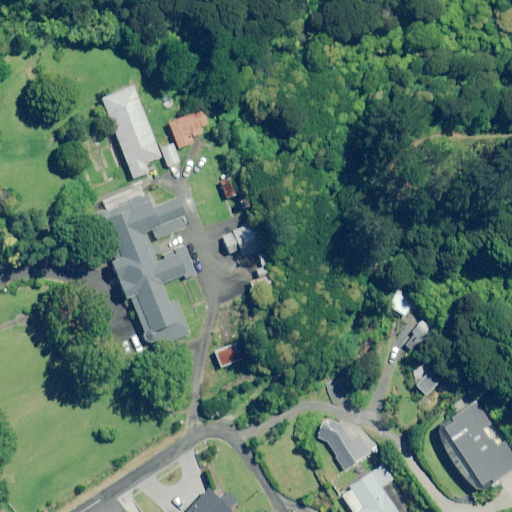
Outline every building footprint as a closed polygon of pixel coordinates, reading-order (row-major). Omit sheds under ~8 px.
[(132,89),(102,101),(132,175),(146,169),(142,159),(158,153),(132,89)] [(207,125),(202,112),(169,124),(178,149),(193,143),(191,137),(203,133),(200,127),(207,125)] [(180,162),(172,144),(159,149),(167,167),(180,162)] [(240,194),(233,173),(220,177),(226,198),(240,194)] [(147,191),(97,212),(116,256),(107,260),(123,298),(130,295),(149,342),(160,337),(163,345),(191,333),(180,306),(170,310),(160,286),(193,272),(183,248),(155,259),(147,241),(191,222),(179,192),(152,203),(147,191)] [(262,248),(251,224),(221,237),(229,254),(239,249),(243,257),(262,248)] [(14,253),(6,256),(11,268),(19,264),(14,253)] [(272,274),(264,254),(256,257),(260,268),(253,270),(257,279),(248,283),(254,296),(277,287),(272,274)] [(412,296),(400,296),(400,306),(412,306),(412,296)] [(432,331),(421,323),(406,346),(415,352),(423,341),(424,342),(432,331)] [(243,359),(237,343),(214,352),(220,368),(243,359)] [(439,383),(429,374),(417,386),(427,395),(439,383)] [(450,408),(456,416),(434,430),(475,491),(491,481),(492,483),(511,469),(511,454),(495,429),(492,423),(472,393),(461,400),(450,408)] [(337,457),(344,468),(369,450),(359,435),(352,440),(345,431),(326,419),(314,437),(326,444),(325,445),(335,458),(337,457)] [(393,479),(384,465),(349,488),(351,490),(342,495),(353,511),(397,511),(381,488),(393,479)] [(187,511),(233,511),(242,504),(229,491),(220,500),(210,489),(187,511)]
